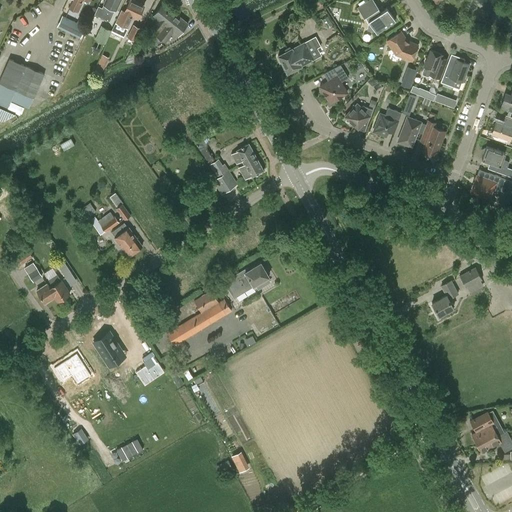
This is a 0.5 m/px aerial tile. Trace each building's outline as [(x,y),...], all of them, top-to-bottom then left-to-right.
[(73,0),(69,8),(78,12),(83,3),(80,2),(81,0),(88,0),(90,1),(90,0),(73,0)] [(106,0),(104,5),(102,8),(99,6),(95,14),(110,21),(115,10),(116,11),(120,0),(106,0)] [(132,0),(130,0),(124,12),(121,10),(116,21),(128,27),(132,17),(138,19),(144,6),(132,0)] [(366,16),(369,21),(368,30),(376,32),(377,33),(396,20),(387,7),(381,11),(373,0),(369,0),(358,8),(364,18),(366,16)] [(157,37),(175,14),(162,4),(153,15),(158,19),(149,31),(157,37)] [(188,24),(175,14),(157,37),(165,43),(173,32),(178,36),(188,24)] [(63,16),(57,26),(80,38),(86,27),(63,16)] [(135,40),(141,28),(133,24),(128,37),(135,40)] [(95,39),(105,43),(111,30),(102,25),(95,39)] [(412,60),(418,45),(409,41),(406,39),(401,31),(387,40),(393,50),(401,56),(412,60)] [(315,36),(291,49),(290,47),(286,49),(287,51),(278,56),(287,74),(315,60),(312,55),(319,51),(316,46),(319,44),(315,36)] [(429,76),(430,75),(440,78),(447,58),(441,56),(442,54),(431,49),(424,66),(422,72),(422,74),(423,75),(427,76),(429,76)] [(469,63),(464,62),(465,59),(458,56),(456,59),(454,65),(452,66),(447,64),(441,82),(454,87),(457,79),(462,81),(469,63)] [(33,98),(44,74),(10,59),(0,81),(0,105),(21,115),(24,108),(11,102),(12,100),(29,108),(33,98)] [(341,82),(349,77),(341,64),(324,73),(329,81),(320,86),(331,103),(348,92),(341,82)] [(402,84),(412,88),(418,68),(409,65),(402,84)] [(415,84),(412,91),(456,107),(459,100),(415,84)] [(511,95),(505,93),(500,107),(511,110),(511,95)] [(413,104),(416,96),(410,94),(407,102),(413,104)] [(365,131),(373,109),(363,105),(362,107),(357,103),(345,116),(347,118),(346,121),(352,123),(358,128),(365,131)] [(15,114),(0,107),(0,120),(2,121),(15,114)] [(394,132),(402,112),(388,107),(385,115),(380,113),(373,131),(386,136),(388,130),(394,132)] [(423,133),(426,124),(421,122),(421,121),(408,116),(398,140),(400,141),(400,144),(405,145),(406,144),(412,146),(417,131),(423,133)] [(491,132),(500,135),(501,138),(506,139),(508,138),(509,139),(511,132),(511,119),(510,119),(508,125),(495,120),(491,132)] [(436,155),(445,131),(434,127),(435,123),(428,120),(420,140),(426,142),(423,150),(436,155)] [(243,163),(255,156),(249,144),(236,151),(237,152),(231,155),(236,164),(242,161),(243,163)] [(486,146),(485,147),(481,149),(483,154),(481,159),(494,163),(492,169),(504,174),(506,167),(507,168),(509,162),(507,160),(503,158),(505,153),(486,146)] [(251,177),(263,171),(255,156),(243,163),(244,165),(238,168),(245,180),(250,176),(251,177)] [(217,177),(217,178),(228,171),(224,164),(223,165),(219,158),(209,164),(217,177)] [(498,191),(499,190),(511,195),(511,181),(479,169),(471,192),(489,199),(491,193),(493,194),(495,194),(497,193),(498,191)] [(221,194),(226,191),(237,184),(228,171),(217,178),(213,180),(221,194)] [(124,219),(130,215),(122,203),(123,203),(116,192),(110,197),(117,207),(116,208),(124,219)] [(106,232),(119,222),(115,216),(114,217),(110,212),(93,224),(100,234),(105,231),(106,232)] [(135,251),(142,246),(128,227),(127,228),(124,223),(117,228),(135,251)] [(135,251),(117,228),(111,232),(114,237),(127,256),(135,251)] [(472,260),(475,251),(466,248),(463,257),(472,260)] [(22,264),(33,256),(28,250),(17,257),(22,264)] [(65,276),(71,272),(64,261),(58,265),(65,276)] [(260,262),(250,268),(249,267),(225,282),(234,297),(268,276),(260,262)] [(466,288),(481,280),(474,268),(459,277),(466,288)] [(33,281),(42,276),(37,269),(29,274),(33,281)] [(53,286),(49,289),(46,284),(36,291),(45,304),(54,298),(57,302),(69,294),(56,275),(49,280),(53,286)] [(438,316),(453,308),(448,299),(457,293),(450,281),(440,286),(445,295),(431,302),(438,316)] [(194,300),(201,312),(201,313),(219,302),(218,302),(211,290),(194,300)] [(201,313),(201,312),(167,333),(175,346),(232,311),(224,298),(218,302),(219,302),(201,313)] [(109,366),(127,355),(110,328),(92,340),(109,366)] [(139,333),(129,340),(139,354),(149,348),(139,333)] [(92,376),(76,352),(52,368),(62,383),(71,377),(77,386),(92,376)] [(175,368),(169,371),(178,387),(183,384),(175,368)] [(471,421),(475,429),(479,427),(481,429),(491,424),(493,423),(488,412),(471,421)] [(475,429),(476,432),(472,434),(481,452),(499,443),(504,452),(511,447),(511,442),(506,431),(498,436),(491,424),(481,429),(479,427),(475,429)] [(88,439),(81,428),(73,434),(80,444),(88,439)] [(137,438),(116,449),(122,460),(143,448),(137,438)] [(246,468),(241,458),(234,461),(239,471),(246,468)]
